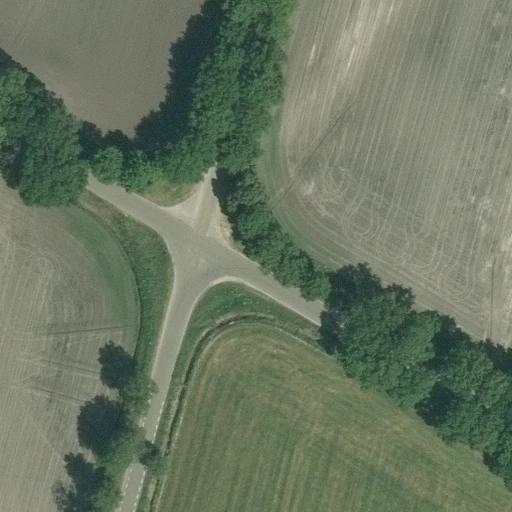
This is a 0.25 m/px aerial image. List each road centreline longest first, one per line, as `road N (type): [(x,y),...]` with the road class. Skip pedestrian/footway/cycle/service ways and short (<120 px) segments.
road 1 (unclassified): [(511,425),(197,242)]
road 2 (unclassified): [(125,511),(197,242)]
road 3 (unclassified): [(197,242),(0,129)]
road 4 (track): [(263,0),(228,124)]
road 5 (track): [(228,124),(197,242)]
